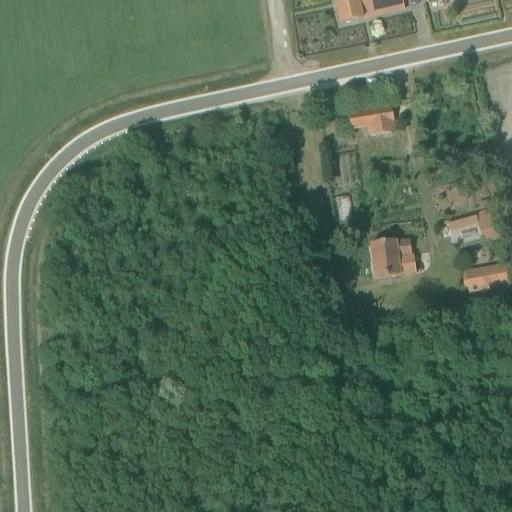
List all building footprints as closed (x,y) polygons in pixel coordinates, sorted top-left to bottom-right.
[(334,0),(340,26),(404,11),(401,0),(334,0)] [(392,109),(348,115),(351,132),(366,129),(368,138),(396,134),(394,125),(392,109)] [(480,147),(457,154),(464,176),(486,170),(480,147)] [(462,219),(470,244),(494,237),(486,211),(462,219)] [(371,246),(375,280),(400,277),(398,259),(427,255),(426,240),(371,246)] [(498,268),(465,274),(468,292),(468,295),(510,287),(506,267),(498,268)] [(372,305),(356,308),(359,320),(375,316),(372,305)]
